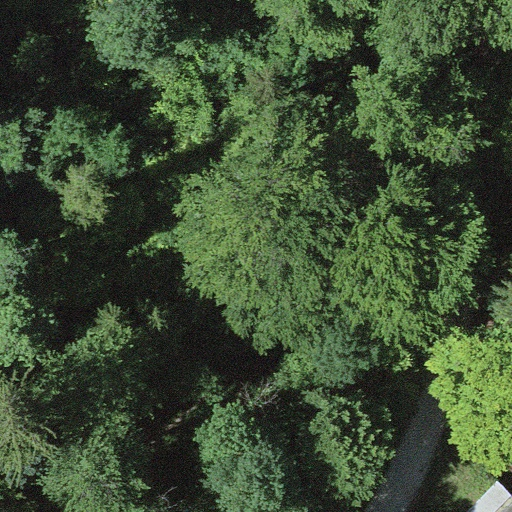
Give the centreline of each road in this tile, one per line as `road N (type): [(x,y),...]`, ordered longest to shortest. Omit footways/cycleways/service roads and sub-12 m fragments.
road 1 (track): [(78,511),(253,344),(296,289),(348,190),(379,78),(413,0)]
road 2 (track): [(382,511),(441,394),(467,309),(500,0)]
